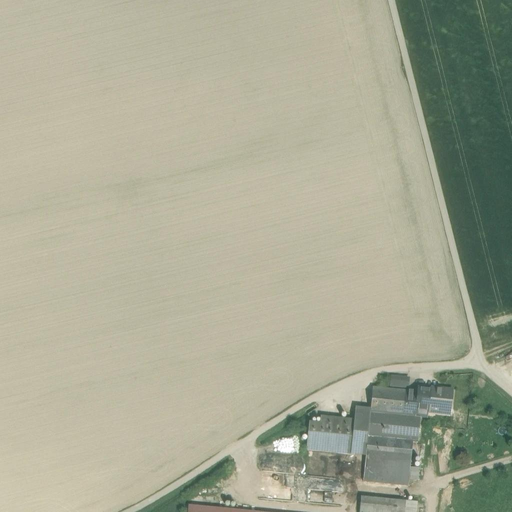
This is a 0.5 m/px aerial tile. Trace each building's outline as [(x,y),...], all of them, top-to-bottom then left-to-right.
[(408,386),(409,375),(390,374),(389,384),(408,386)] [(400,391),(373,388),(370,412),(397,415),(400,391)] [(453,391),(431,388),(431,390),(428,411),(428,412),(451,414),(453,391)] [(418,393),(416,409),(428,411),(431,390),(418,389),(418,393)] [(418,393),(400,391),(397,415),(415,417),(415,416),(416,409),(418,393)] [(416,409),(415,416),(420,417),(428,418),(428,412),(428,411),(416,409)] [(370,412),(355,410),(354,420),(351,454),(366,456),(368,437),(370,412)] [(397,415),(370,412),(368,437),(413,442),(418,443),(420,417),(415,416),(415,417),(397,415)] [(354,420),(321,417),(320,424),(312,423),(310,424),(309,425),(309,426),(306,450),(351,454),(354,420)] [(413,442),(368,437),(366,456),(366,457),(411,462),(413,442)] [(411,462),(366,457),(363,482),(408,486),(409,480),(410,467),(411,462)] [(419,468),(410,467),(409,480),(418,481),(419,468)] [(415,511),(416,503),(361,498),(359,511),(415,511)]
